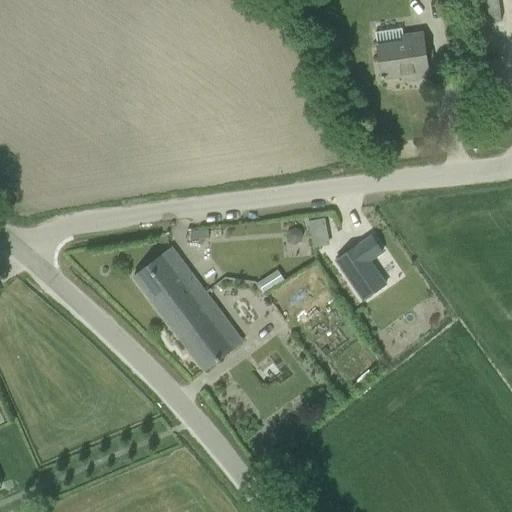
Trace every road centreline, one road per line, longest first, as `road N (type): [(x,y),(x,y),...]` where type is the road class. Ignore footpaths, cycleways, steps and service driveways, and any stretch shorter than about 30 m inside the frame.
road 1 (unclassified): [(24,248),(83,226),(511,170)]
road 2 (unclassified): [(264,511),(197,422),(24,248)]
